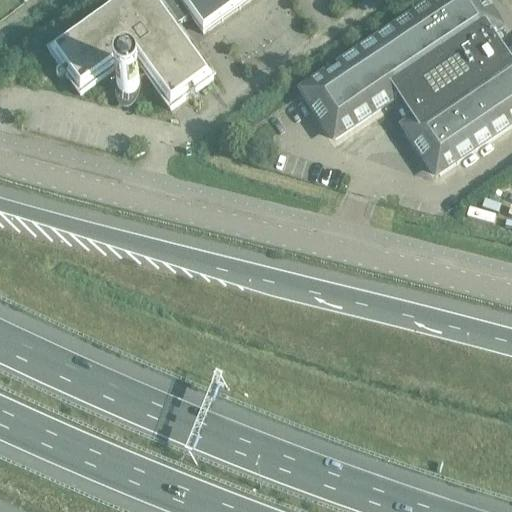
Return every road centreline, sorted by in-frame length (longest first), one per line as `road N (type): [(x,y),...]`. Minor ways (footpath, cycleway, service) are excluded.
road 1 (motorway): [(511,344),(0,206)]
road 2 (secondary): [(511,294),(0,161)]
road 3 (motorway): [(418,511),(249,452),(0,340)]
road 4 (motorway): [(0,417),(222,511)]
